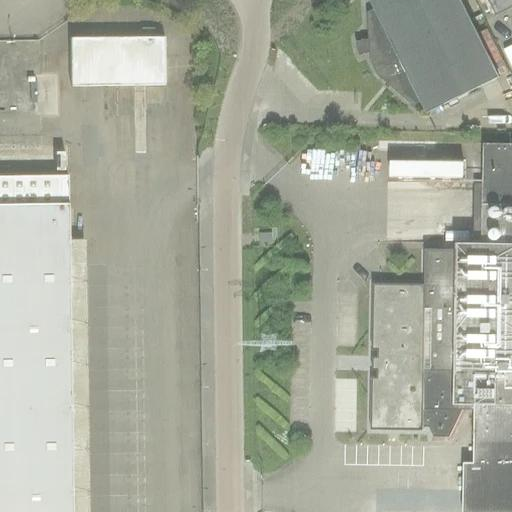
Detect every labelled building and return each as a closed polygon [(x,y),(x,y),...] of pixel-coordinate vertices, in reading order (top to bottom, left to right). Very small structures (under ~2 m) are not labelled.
[(371,60),(375,68),(471,20),(461,0),(370,0),(375,10),(368,14),(371,60)] [(511,0),(488,0),(497,17),(511,8),(511,0)] [(500,78),(471,20),(375,68),(379,75),(414,105),(421,101),(427,114),(500,78)] [(71,87),(165,86),(165,37),(71,38),(71,87)] [(372,378),(371,430),(424,431),(424,428),(430,428),(435,438),(451,438),(464,410),(476,411),(475,463),(465,463),(464,511),(511,511),(511,144),(484,144),(484,184),(483,244),(458,244),(457,250),(426,250),(425,285),(374,284),(373,351),(378,351),(378,357),(373,357),(373,372),(378,372),(378,378),(372,378)] [(0,511),(72,511),(70,321),(68,176),(0,176),(0,511)]
